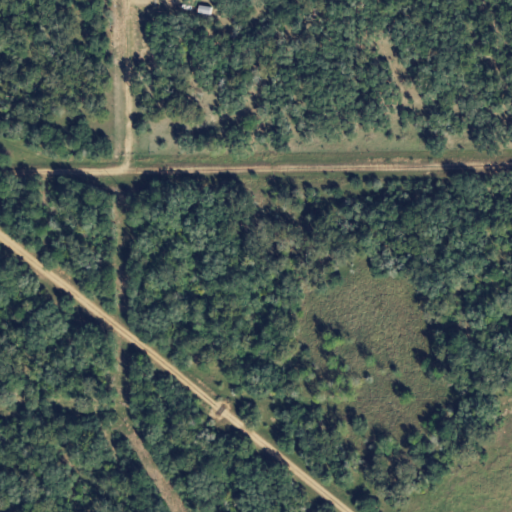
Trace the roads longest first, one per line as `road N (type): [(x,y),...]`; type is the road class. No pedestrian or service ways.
road 1 (residential): [(511,165),(0,172)]
road 2 (residential): [(346,511),(0,234)]
